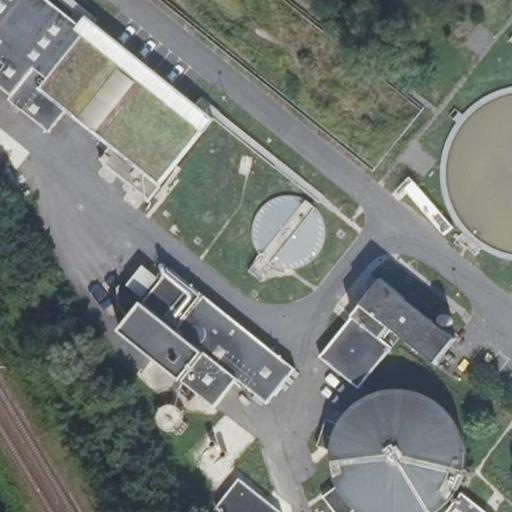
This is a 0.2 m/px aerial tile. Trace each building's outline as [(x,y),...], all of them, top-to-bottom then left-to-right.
[(52,131),(81,94),(53,72),(77,41),(85,32),(47,1),(47,0),(0,0),(0,40),(1,41),(0,42),(0,80),(15,92),(11,98),(52,131)] [(305,6),(301,11),(307,15),(310,10),(305,6)] [(385,70),(381,75),(386,79),(390,74),(385,70)] [(458,123),(455,126),(445,149),(441,174),(444,199),(454,223),(464,234),(471,242),(482,250),(492,256),(511,262),(511,88),(494,94),(472,107),(464,117),(458,123)] [(450,117),(458,123),(464,117),(456,110),(450,117)] [(406,140),(402,136),(400,134),(392,144),(394,145),(399,149),(406,140)] [(171,169),(167,166),(154,155),(144,168),(161,181),(171,169)] [(322,218),(316,210),(308,203),(299,200),(290,199),(280,200),(270,205),(261,213),(259,218),(255,228),(255,237),(257,245),(258,249),(261,254),(263,256),(250,272),(260,280),(274,264),(282,268),(291,270),(298,269),(305,266),(311,262),(317,257),(321,251),(323,244),(325,234),(324,226),(322,218)] [(476,256),(482,250),(471,242),(464,234),(462,237),(458,235),(455,238),(458,241),(456,244),(460,247),(462,244),(476,256)] [(269,407),(297,372),(175,270),(146,305),(208,355),(185,384),(217,411),(240,382),(269,407)] [(321,358),(325,361),(360,390),(403,337),(437,365),(458,340),(447,331),(453,326),(454,322),(452,318),(448,316),(445,317),(445,318),(443,320),(440,325),(384,281),(321,358)] [(127,287),(107,317),(126,330),(147,301),(127,287)] [(439,511),(444,508),(452,499),(459,488),(463,476),(465,464),(464,451),(462,438),(456,427),(447,415),(434,405),(423,399),(412,396),(398,394),(385,395),(374,399),(359,407),(348,417),(340,429),(335,446),(334,462),(336,478),(341,491),(349,502),(356,510),(359,511),(439,511)] [(177,408),(173,408),(170,408),(166,409),(163,412),(161,415),(159,418),(158,422),(158,425),(159,429),(161,432),(164,435),(168,437),(171,438),(175,438),(179,437),(182,435),(185,433),(187,429),(188,426),(188,422),(188,418),(186,415),(184,412),(181,410),(177,408)] [(228,413),(210,427),(234,458),(252,444),(228,413)] [(288,511),(290,503),(288,493),(283,481),(276,474),(265,467),(252,465),(242,466),(235,468),(227,473),(220,481),(214,492),(213,504),(214,511),(288,511)] [(489,511),(466,492),(449,511),(489,511)]
